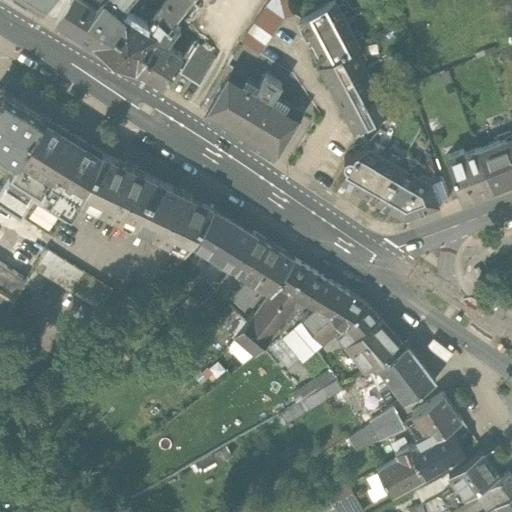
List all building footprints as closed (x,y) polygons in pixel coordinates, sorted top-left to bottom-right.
[(24,0),(39,9),(46,0),(24,0)] [(151,29),(121,11),(131,0),(69,0),(55,20),(134,69),(163,25),(154,23),(151,29)] [(166,0),(154,14),(158,18),(154,23),(163,25),(166,27),(173,19),(189,0),(166,0)] [(291,0),(267,0),(240,38),(258,51),(284,15),(294,12),(291,0)] [(356,45),(359,43),(336,0),(328,0),(299,15),(323,60),(356,45)] [(179,23),(173,19),(166,27),(163,25),(134,69),(161,85),(181,53),(165,42),(179,23)] [(178,71),(198,83),(216,55),(197,41),(178,71)] [(323,60),(318,62),(352,127),(389,108),(356,45),(323,60)] [(235,60),(205,110),(274,151),(304,102),(278,86),(281,80),(265,70),(262,76),(235,60)] [(2,155),(15,163),(45,116),(6,92),(5,86),(0,87),(0,154),(1,155),(2,155)] [(0,322),(13,302),(46,248),(79,196),(101,151),(45,116),(15,163),(0,186),(0,322)] [(491,187),(511,179),(511,128),(496,134),(498,140),(477,147),(491,187)] [(383,204),(406,217),(409,214),(422,209),(428,207),(428,206),(438,203),(437,200),(430,182),(428,180),(367,143),(355,149),(352,153),(347,152),(344,154),(342,158),(343,161),(345,164),(338,176),(348,183),(365,193),(383,204)] [(461,198),(491,187),(477,147),(464,152),(463,148),(445,154),(461,198)] [(202,224),(214,206),(101,151),(79,196),(110,212),(109,213),(159,237),(160,236),(184,247),(200,223),(202,224)] [(430,182),(437,200),(448,196),(441,175),(428,180),(430,182)] [(198,246),(230,266),(253,231),(214,206),(202,224),(200,223),(184,247),(184,250),(192,255),(198,246)] [(230,266),(249,278),(231,297),(243,308),(262,287),(269,291),(277,279),(294,256),(273,243),(253,231),(230,266)] [(111,290),(46,248),(13,302),(23,308),(35,288),(40,291),(49,277),(99,309),(111,290)] [(294,256),(277,279),(298,294),(303,298),(304,298),(306,297),(313,302),(300,313),(323,339),(336,328),(341,324),(327,308),(348,291),(316,271),(294,256)] [(214,289),(205,278),(187,294),(197,304),(214,289)] [(255,352),(298,294),(277,279),(269,291),(253,312),(251,311),(234,333),(255,352)] [(336,328),(366,367),(402,343),(367,303),(363,301),(348,291),(327,308),(341,324),(336,328)] [(323,339),(300,313),(313,302),(306,297),(304,298),(303,298),(279,331),(301,358),(323,339)] [(406,341),(402,343),(366,367),(371,373),(378,388),(386,401),(400,393),(404,398),(435,378),(406,341)] [(342,388),(335,377),(278,411),(285,422),(342,388)] [(419,434),(422,440),(460,417),(442,390),(411,410),(424,430),(419,434)] [(393,405),(370,422),(378,437),(380,439),(405,426),(393,405)] [(355,448),(378,437),(370,422),(349,435),(355,448)] [(408,447),(408,448),(423,476),(464,453),(450,425),(422,440),(408,447)] [(231,456),(225,445),(198,461),(204,471),(231,456)] [(391,493),(423,476),(408,448),(395,454),(396,457),(377,467),(391,493)] [(458,484),(451,489),(443,494),(450,504),(498,472),(481,448),(447,470),(458,484)] [(476,511),(511,489),(511,475),(507,470),(500,475),(498,472),(450,504),(455,511),(476,511)] [(425,511),(431,511),(450,504),(443,494),(451,489),(448,484),(421,499),(423,504),(425,511)] [(355,511),(340,487),(329,493),(341,511),(355,511)] [(499,511),(500,511),(511,511),(511,489),(476,511),(499,511)]
